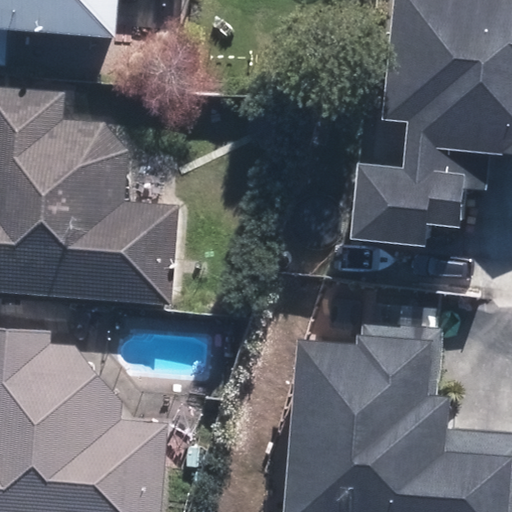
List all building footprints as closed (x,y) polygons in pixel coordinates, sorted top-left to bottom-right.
[(0,0),(0,68),(9,69),(11,36),(115,42),(117,19),(147,21),(147,0),(0,0)] [(487,162),(511,163),(511,0),(387,0),(380,123),(402,124),(399,171),(357,168),(352,245),(426,249),(427,228),(468,231),(470,194),(485,195),(487,162)] [(0,293),(167,305),(174,205),(124,201),(129,122),(66,118),(68,90),(0,85),(0,293)] [(294,343),(294,344),(284,511),(511,511),(511,429),(450,426),(451,399),(439,398),(442,331),(357,326),(355,346),(294,343)] [(0,511),(158,511),(164,419),(123,416),(124,398),(94,397),(97,354),(81,353),(81,348),(51,346),(51,332),(0,329),(0,511)]
